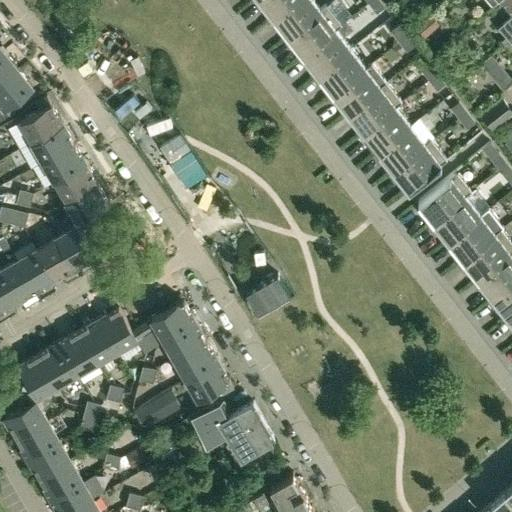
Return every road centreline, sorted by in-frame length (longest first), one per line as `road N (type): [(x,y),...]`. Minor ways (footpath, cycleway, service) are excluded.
road 1 (residential): [(511,388),(207,0)]
road 2 (residential): [(190,248),(351,511)]
road 3 (residential): [(13,0),(190,248)]
road 4 (residential): [(0,339),(103,272),(133,283),(190,248)]
